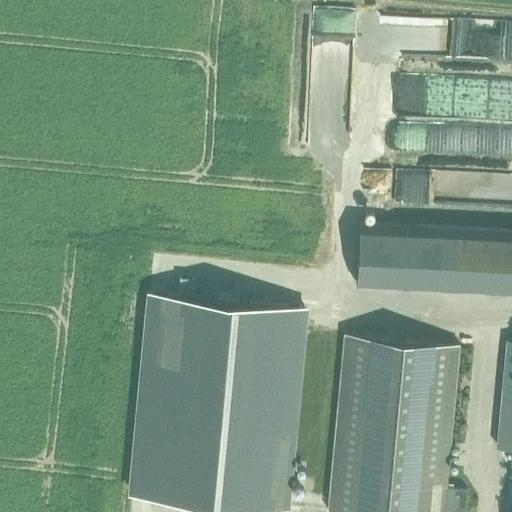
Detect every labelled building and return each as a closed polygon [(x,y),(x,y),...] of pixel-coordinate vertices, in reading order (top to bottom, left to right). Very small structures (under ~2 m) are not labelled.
[(345,63),(362,63),(361,7),(331,8),(332,59),(345,59),(345,63)] [(511,14),(477,13),(475,47),(511,49),(511,14)] [(511,72),(410,69),(410,80),(473,83),(473,87),(480,88),(481,79),(511,79),(511,72)] [(344,73),(344,85),(331,85),(330,126),(342,127),(343,112),(362,113),(363,87),(356,87),(356,73),(344,73)] [(357,282),(511,290),(511,228),(360,220),(357,282)] [(304,305),(151,290),(132,491),(286,506),(304,305)] [(464,511),(467,487),(445,485),(459,342),(345,331),(328,509),(357,511),(464,511)] [(511,338),(507,339),(497,446),(511,447),(511,338)]
